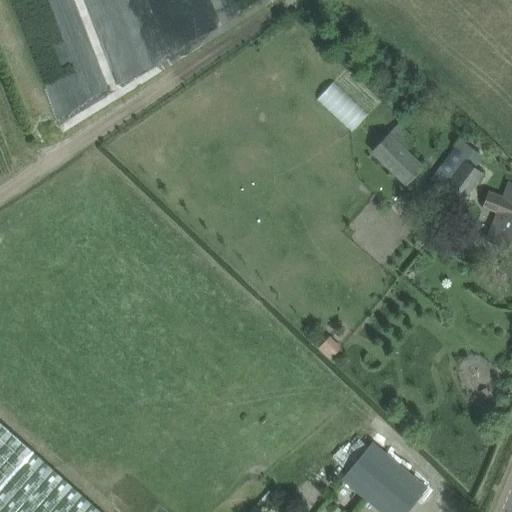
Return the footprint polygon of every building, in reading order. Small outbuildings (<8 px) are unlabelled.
[(359,138),(376,119),(341,86),(323,105),(359,138)] [(397,123),(370,151),(405,184),(423,165),(406,151),(415,139),(397,123)] [(461,201),(483,173),(471,164),(479,153),(460,139),(430,179),(461,201)] [(511,183),(507,181),(502,195),(488,190),(481,207),(495,212),(485,238),(489,240),(499,243),(511,248),(511,183)] [(338,339),(326,350),(339,362),(350,351),(338,339)] [(414,419),(412,418),(399,413),(398,413),(395,420),(411,427),(414,419)] [(98,511),(0,424),(0,511),(98,511)] [(372,441),(341,478),(382,511),(405,511),(427,487),(372,441)] [(127,511),(138,511),(143,509),(128,490),(117,499),(127,511)] [(276,499),(267,509),(270,511),(285,511),(288,510),(276,499)]
